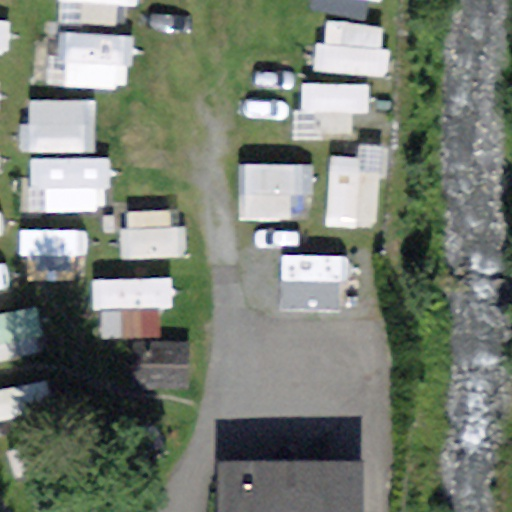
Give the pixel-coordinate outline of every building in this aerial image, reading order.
[(136,19),(136,0),(61,0),(61,15),(136,19)] [(243,165),(242,221),(306,221),(306,166),(243,165)] [(282,255),(281,308),(346,310),(348,257),(282,255)] [(142,346),(141,381),(177,382),(178,347),(142,346)] [(241,478),(240,511),(352,511),(352,475),(241,478)]
